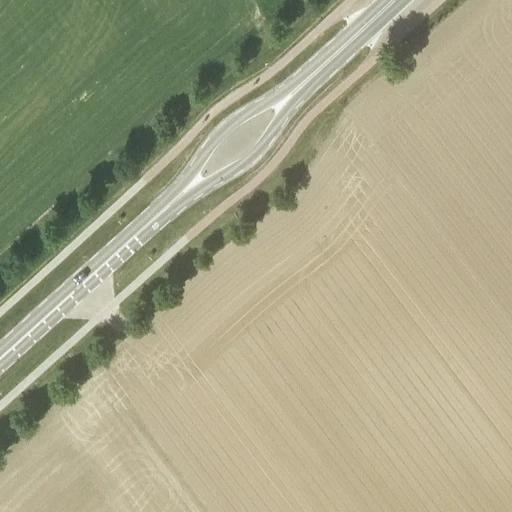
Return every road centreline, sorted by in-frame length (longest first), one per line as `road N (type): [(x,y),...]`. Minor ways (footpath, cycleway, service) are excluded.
road 1 (secondary): [(0,358),(185,189)]
road 2 (secondary): [(286,98),(395,0)]
road 3 (secondary): [(185,189),(253,156),(286,98)]
road 4 (secondary): [(286,98),(224,127),(185,189)]
